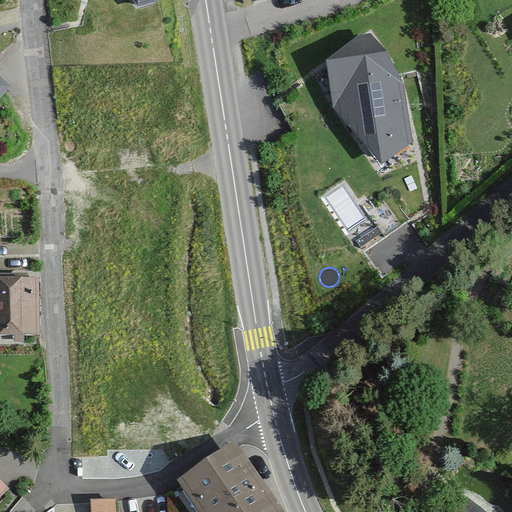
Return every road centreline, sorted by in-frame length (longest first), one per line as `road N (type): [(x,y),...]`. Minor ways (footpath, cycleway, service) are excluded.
road 1 (residential): [(34,0),(49,161),(57,476)]
road 2 (tertiary): [(274,397),(206,0)]
road 3 (residential): [(511,198),(274,397)]
road 4 (residential): [(57,476),(78,489),(148,485),(274,397)]
